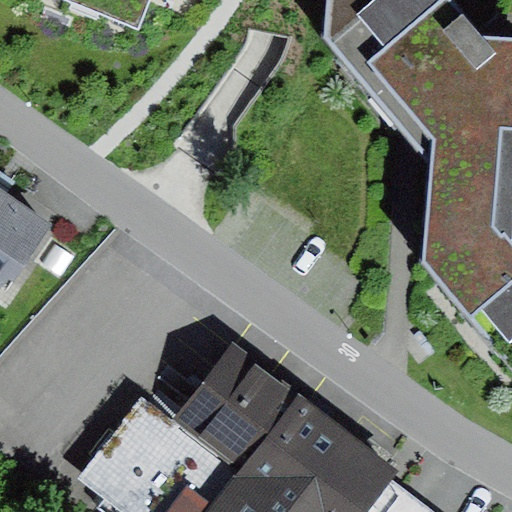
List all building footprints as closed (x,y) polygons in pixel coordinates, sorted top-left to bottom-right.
[(78,0),(139,24),(148,0),(78,0)] [(511,47),(487,46),(445,0),(326,0),(323,46),(390,123),(410,152),(429,171),(419,275),(511,380),(511,47)] [(0,196),(0,302),(50,232),(0,196)] [(244,472),(296,402),(231,350),(178,422),(244,472)] [(443,511),(296,402),(244,472),(178,422),(141,395),(75,483),(114,511),(443,511)]
